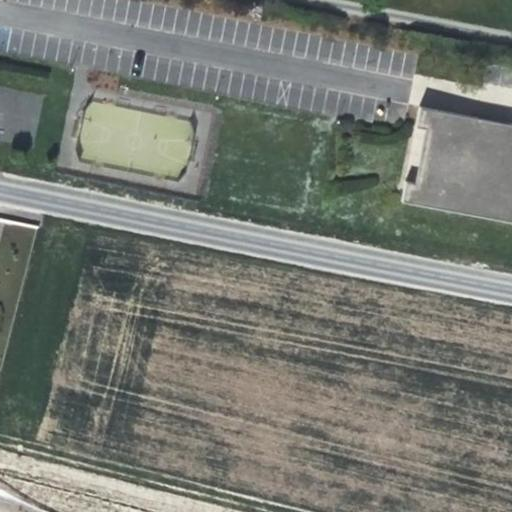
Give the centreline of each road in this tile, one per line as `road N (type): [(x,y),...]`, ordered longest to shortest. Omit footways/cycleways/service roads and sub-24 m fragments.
road 1 (tertiary): [(0,187),(511,289)]
road 2 (track): [(277,511),(0,442)]
